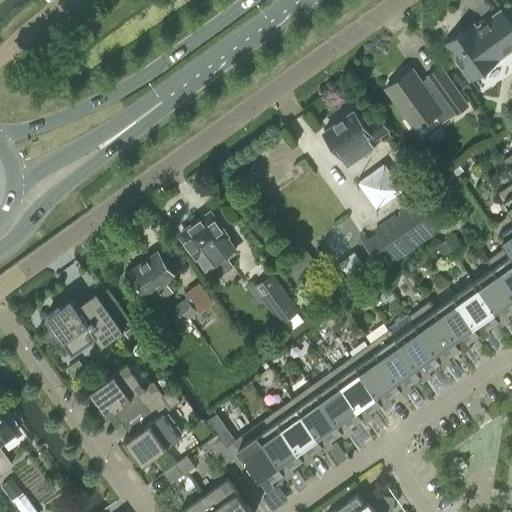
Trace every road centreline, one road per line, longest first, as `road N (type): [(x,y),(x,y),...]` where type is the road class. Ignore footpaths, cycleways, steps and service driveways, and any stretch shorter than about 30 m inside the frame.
road 1 (unclassified): [(0,289),(401,0)]
road 2 (secondary): [(250,0),(122,88),(0,137)]
road 3 (secondary): [(0,252),(57,192),(161,108),(170,85)]
road 4 (secondary): [(13,183),(170,85)]
road 5 (residential): [(383,446),(511,354)]
road 6 (residential): [(143,511),(56,392)]
road 7 (secondary): [(170,85),(289,0)]
